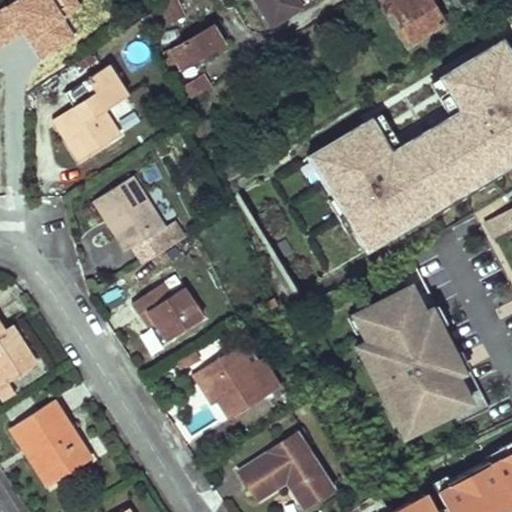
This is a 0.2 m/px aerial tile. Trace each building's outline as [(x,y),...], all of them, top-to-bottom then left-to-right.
[(154,10),(159,29),(184,16),(176,0),(155,0),(152,2),(154,10)] [(255,0),(271,25),(300,8),(294,0),(255,0)] [(375,3),(373,0),(353,0),(345,5),(352,17),(375,3)] [(392,11),(412,42),(442,23),(427,0),(379,0),(388,14),(392,11)] [(161,55),(171,75),(179,71),(223,44),(211,25),(167,52),(161,55)] [(373,117),(309,155),(365,251),(511,165),(511,40),(508,33),(440,73),(461,109),(392,150),(373,117)] [(55,125),(78,161),(118,136),(103,111),(127,96),(107,65),(63,93),(72,106),(76,112),(55,125)] [(179,89),(186,102),(210,87),(202,75),(179,89)] [(76,112),(72,106),(51,120),(55,125),(76,112)] [(162,227),(130,177),(93,200),(125,251),(162,227)] [(131,303),(139,316),(145,312),(153,324),(164,341),(201,318),(181,288),(169,295),(161,283),(131,303)] [(408,288),(358,314),(365,329),(360,333),(372,356),(366,358),(371,368),(367,370),(381,397),(385,393),(396,417),(404,414),(415,431),(470,402),(457,377),(463,375),(428,309),(421,312),(408,288)] [(147,328),(153,324),(145,312),(139,316),(147,328)] [(0,384),(1,386),(7,382),(35,364),(10,326),(2,331),(0,328),(0,384)] [(198,370),(217,400),(228,419),(278,387),(261,359),(257,361),(245,343),(235,349),(234,347),(198,370)] [(191,350),(173,361),(179,371),(182,376),(185,374),(182,369),(197,360),(191,350)] [(217,400),(198,370),(191,374),(210,404),(217,400)] [(1,386),(0,386),(0,397),(2,401),(14,393),(7,382),(1,386)] [(90,459),(51,400),(9,428),(22,447),(31,441),(57,480),(90,459)] [(281,443),(284,447),(298,437),(296,433),(281,443)] [(289,488),(302,508),(317,499),(315,496),(330,486),(298,437),(284,447),(281,443),(238,471),(257,501),(285,482),(290,479),(293,485),(289,488)] [(31,441),(22,447),(47,486),(57,480),(31,441)] [(511,442),(434,475),(449,511),(502,511),(511,508),(511,442)] [(289,488),(293,485),(290,479),(285,482),(289,488)] [(315,496),(317,499),(332,489),(330,486),(315,496)] [(442,511),(432,490),(384,511),(442,511)]
